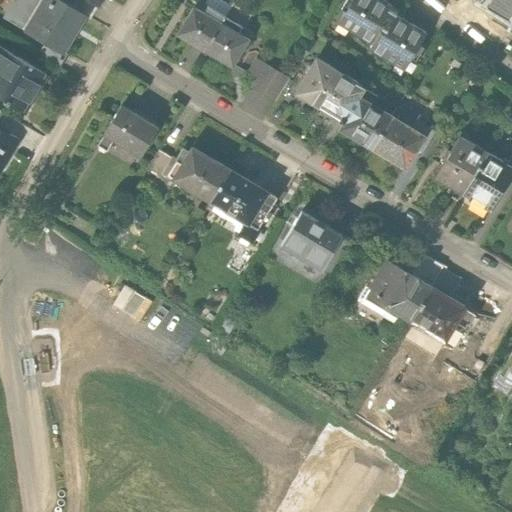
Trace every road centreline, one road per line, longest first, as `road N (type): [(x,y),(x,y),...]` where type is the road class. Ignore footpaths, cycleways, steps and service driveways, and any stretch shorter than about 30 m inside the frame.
road 1 (residential): [(114,46),(511,286)]
road 2 (residential): [(114,46),(32,185)]
